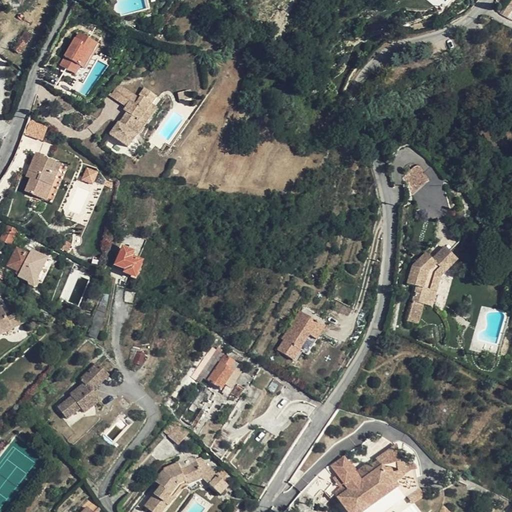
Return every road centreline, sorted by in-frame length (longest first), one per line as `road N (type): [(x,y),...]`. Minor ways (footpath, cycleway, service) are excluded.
road 1 (residential): [(489,0),(454,30),(395,49),(357,85),(356,106),(390,200),(387,293),(354,375),(262,511)]
road 2 (residential): [(0,166),(72,0)]
